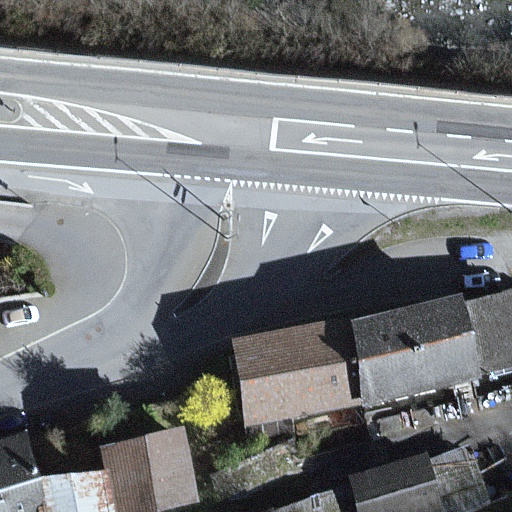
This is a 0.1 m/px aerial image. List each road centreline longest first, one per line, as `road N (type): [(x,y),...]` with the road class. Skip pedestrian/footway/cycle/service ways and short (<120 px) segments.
road 1 (residential): [(103,343),(197,323),(249,284),(277,232),(301,134)]
road 2 (residential): [(511,417),(382,443),(226,511)]
road 3 (residential): [(140,119),(155,269),(147,297),(103,343)]
road 4 (primary): [(301,134),(511,155)]
road 5 (primary): [(140,119),(301,134)]
road 6 (primary): [(0,105),(140,119)]
